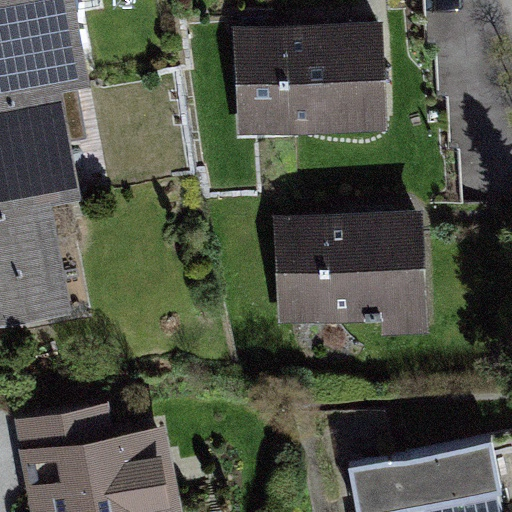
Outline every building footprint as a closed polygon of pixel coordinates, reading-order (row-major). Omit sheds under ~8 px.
[(0,0),(0,80),(57,71),(73,68),(61,0),(0,0)] [(347,21),(222,33),(231,128),(356,116),(347,21)] [(0,80),(0,199),(45,191),(77,186),(57,71),(0,80)] [(0,307),(64,297),(45,191),(0,199),(0,307)] [(389,213),(267,221),(273,311),(360,305),(362,326),(396,323),(389,213)] [(86,404),(2,420),(19,511),(159,511),(143,424),(92,433),(86,404)] [(457,438),(321,467),(331,511),(361,511),(468,489),(457,438)]
